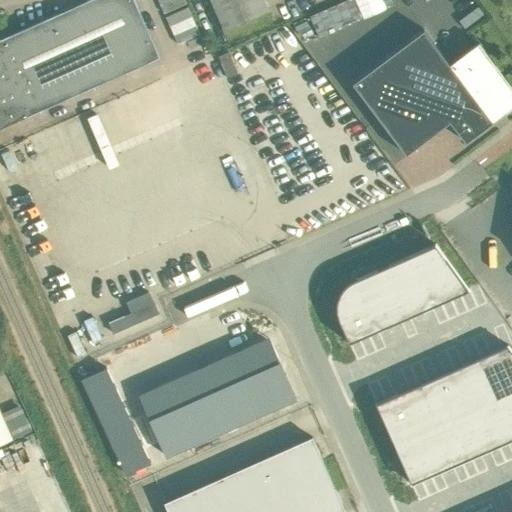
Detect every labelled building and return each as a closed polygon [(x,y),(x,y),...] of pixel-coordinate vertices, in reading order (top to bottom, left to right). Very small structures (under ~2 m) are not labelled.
[(0,127),(158,58),(132,0),(88,0),(0,39),(0,127)] [(210,0),(224,30),(269,10),(263,0),(210,0)] [(165,11),(172,30),(191,22),(184,3),(165,11)] [(479,42),(476,44),(449,64),(424,29),(352,83),(406,154),(450,121),(466,142),(493,121),(491,119),(503,110),(504,113),(511,107),(511,90),(479,46),(481,45),(479,42)] [(435,243),(382,266),(404,316),(468,288),(435,243)] [(337,299),(336,306),(337,311),(338,316),(349,340),(404,316),(382,266),(354,279),(350,281),(346,284),(342,289),(339,294),(337,299)] [(126,303),(131,313),(109,323),(114,334),(159,314),(149,293),(126,303)] [(271,342),(141,400),(166,456),(296,399),(271,342)] [(511,350),(507,344),(477,357),(494,397),(504,393),(511,389),(511,350)] [(477,357),(449,369),(467,409),(476,405),(494,397),(477,357)] [(148,464),(106,369),(82,380),(124,475),(148,464)] [(449,369),(422,381),(439,421),(449,417),(467,409),(449,369)] [(422,381),(376,402),(393,441),(439,421),(422,381)] [(494,397),(476,405),(494,445),(511,436),(511,411),(504,393),(494,397)] [(467,409),(449,417),(466,457),(494,445),(476,405),(467,409)] [(0,414),(0,447),(12,441),(0,414)] [(439,421),(393,441),(411,481),(466,457),(449,417),(439,421)] [(312,436),(275,453),(292,490),(329,474),(312,436)] [(275,453),(257,461),(273,498),(279,511),(301,511),(292,490),(275,453)] [(257,461),(238,469),(255,506),(273,498),(257,461)] [(238,469),(220,477),(235,511),(242,511),(255,506),(238,469)] [(329,474),(292,490),(301,511),(343,511),(346,511),(329,474)] [(235,511),(220,477),(193,489),(202,511),(235,511)] [(202,511),(193,489),(164,502),(168,511),(202,511)] [(279,511),(273,498),(255,506),(257,511),(279,511)]
